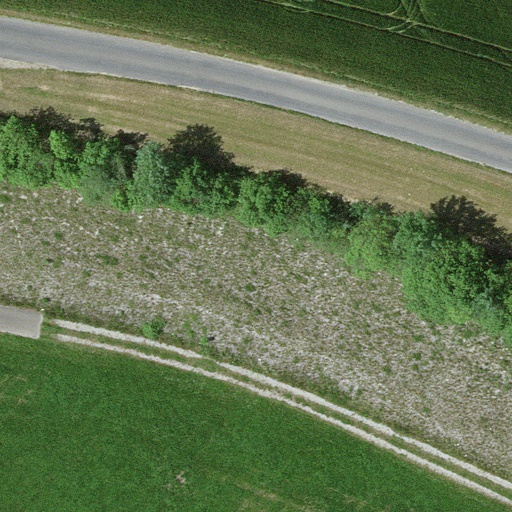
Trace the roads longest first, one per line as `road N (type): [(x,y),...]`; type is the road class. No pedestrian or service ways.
road 1 (unclassified): [(0,33),(209,72),(511,153)]
road 2 (track): [(37,323),(300,398),(511,491)]
